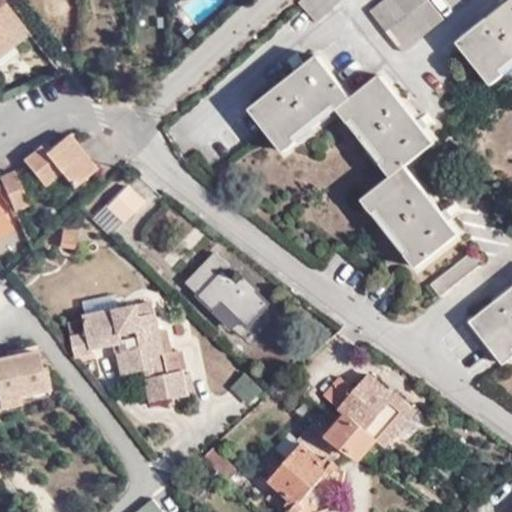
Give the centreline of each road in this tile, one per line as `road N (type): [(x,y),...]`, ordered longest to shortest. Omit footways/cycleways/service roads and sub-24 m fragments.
road 1 (residential): [(511,425),(188,188),(139,126)]
road 2 (residential): [(139,126),(271,0)]
road 3 (residential): [(0,143),(46,117),(90,108),(139,126)]
road 4 (unknown): [(411,352),(511,277)]
